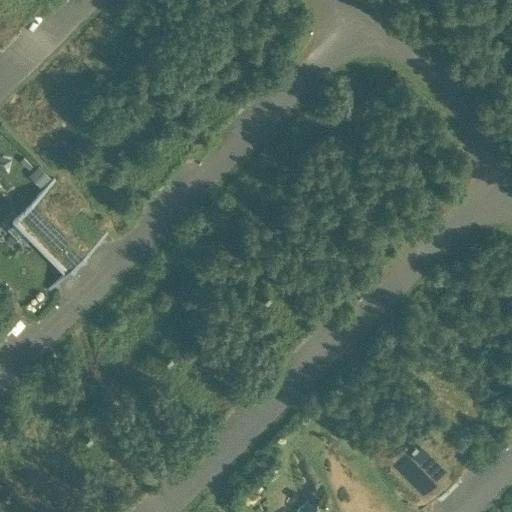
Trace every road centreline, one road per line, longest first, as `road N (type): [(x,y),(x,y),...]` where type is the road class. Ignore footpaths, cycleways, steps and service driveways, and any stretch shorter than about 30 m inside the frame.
road 1 (unclassified): [(367,17),(0,378)]
road 2 (unclassified): [(508,166),(159,511)]
road 3 (unclassified): [(367,17),(448,93),(508,166)]
